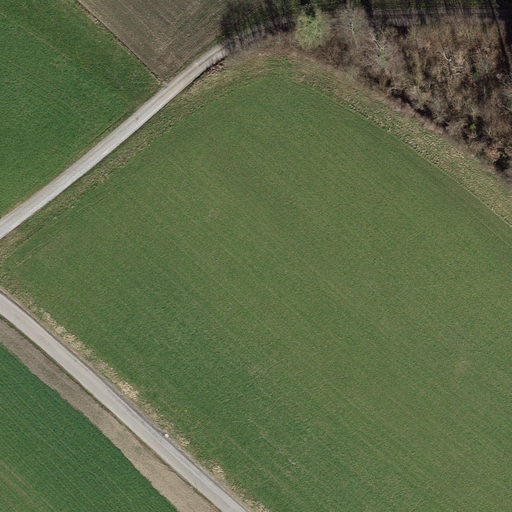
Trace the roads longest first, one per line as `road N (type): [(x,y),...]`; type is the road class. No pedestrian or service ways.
road 1 (track): [(0,230),(210,57),(266,27),(511,17)]
road 2 (unclassified): [(237,511),(0,304)]
road 3 (track): [(511,126),(329,20)]
